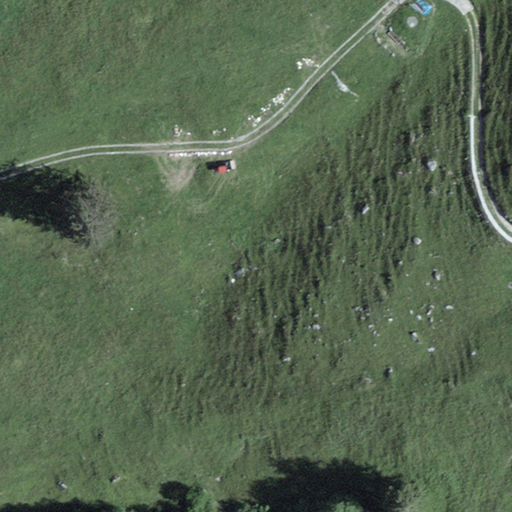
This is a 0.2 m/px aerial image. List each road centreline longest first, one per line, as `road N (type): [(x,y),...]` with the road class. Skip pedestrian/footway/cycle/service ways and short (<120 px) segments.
road 1 (track): [(0,173),(85,151),(251,137),(396,0)]
road 2 (track): [(458,0),(475,41),(476,174),(492,217),(511,237)]
